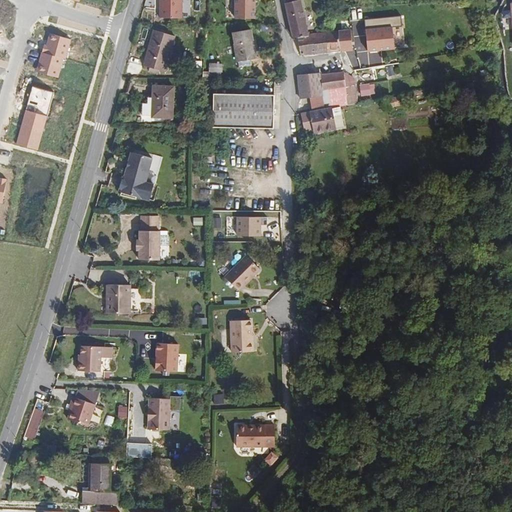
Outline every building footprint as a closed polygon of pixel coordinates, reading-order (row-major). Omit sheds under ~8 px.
[(158,0),(159,17),(183,17),(182,0),(158,0)] [(254,0),(234,0),(234,19),(255,20),(254,0)] [(300,0),(289,0),(287,1),(294,35),(297,35),(308,34),(308,32),(304,18),(311,16),(308,7),(302,8),(300,0)] [(402,16),(366,17),(367,51),(395,50),(394,26),(402,26),(402,16)] [(252,30),(232,33),(237,69),(249,67),(249,63),(257,61),(252,30)] [(341,31),(341,51),(345,51),(364,51),(364,30),(341,31)] [(299,46),(301,52),(318,52),(317,40),(322,40),(322,31),(308,32),(308,34),(297,35),(299,46)] [(317,40),(318,52),(327,52),(325,31),(322,31),(322,40),(317,40)] [(325,31),(327,52),(341,51),(341,31),(328,31),(325,31)] [(162,65),(168,67),(177,39),(155,32),(144,67),(151,69),(149,72),(155,74),(156,71),(160,72),(162,65)] [(44,44),(42,52),(63,58),(66,59),(71,39),(49,33),(46,44),(44,44)] [(63,58),(42,52),(36,71),(57,77),(63,58)] [(372,68),(380,68),(380,57),(372,57),(372,68)] [(224,66),(211,66),(211,74),(224,74),(224,66)] [(307,71),(312,95),(312,96),(322,94),(321,89),(318,74),(314,69),(307,71)] [(341,69),(318,74),(321,89),(345,84),(341,69)] [(343,71),(341,69),(345,84),(353,82),(352,77),(343,71)] [(297,74),(300,90),(301,97),(312,95),(307,71),(299,73),(297,74)] [(376,95),(375,83),(361,84),(361,95),(376,95)] [(321,89),(322,94),(346,89),(345,88),(345,84),(321,89)] [(54,92),(33,86),(26,110),(48,116),(54,92)] [(357,99),(356,96),(354,87),(345,88),(346,89),(348,101),(357,99)] [(153,101),(151,120),(173,122),(175,89),(154,88),(153,101)] [(312,96),(315,108),(334,104),(343,102),(348,101),(346,89),(322,94),(312,96)] [(218,129),(279,129),(280,96),(217,95),(218,129)] [(144,119),(151,120),(153,101),(145,100),(144,119)] [(336,112),(345,110),(343,102),(334,104),(336,112)] [(304,110),(307,126),(346,118),(345,110),(336,112),(334,104),(315,108),(304,110)] [(39,151),(48,116),(26,110),(17,145),(39,151)] [(346,118),(307,126),(308,127),(316,125),(317,128),(347,122),(346,118)] [(152,160),(129,153),(119,189),(142,196),(152,160)] [(154,154),(152,166),(158,167),(160,155),(154,154)] [(269,224),(269,215),(236,216),(237,234),(261,234),(261,225),(269,224)] [(139,233),(139,261),(161,261),(161,232),(158,232),(158,218),(141,218),(141,233),(139,233)] [(223,221),(214,222),(214,230),(223,230),(223,221)] [(246,257),(225,278),(239,292),(260,271),(246,257)] [(108,297),(108,315),(129,315),(130,287),(106,287),(106,297),(108,297)] [(250,321),(230,321),(231,353),(254,352),(254,341),(251,341),(250,321)] [(179,345),(157,344),(155,373),(177,374),(179,345)] [(78,362),(77,372),(101,373),(101,358),(112,358),(112,348),(80,346),(80,363),(78,362)] [(216,389),(216,402),(225,402),(225,389),(216,389)] [(78,391),(75,399),(94,406),(99,391),(78,391)] [(150,409),(147,409),(147,430),(170,430),(170,395),(150,395),(150,409)] [(75,399),(71,398),(68,405),(72,406),(67,420),(86,427),(94,406),(75,399)] [(45,413),(35,409),(23,436),(33,441),(45,413)] [(126,410),(117,409),(116,420),(126,421),(126,410)] [(276,426),(237,426),(238,447),(276,447),(276,426)] [(144,438),(128,438),(128,454),(144,455),(144,438)] [(79,493),(78,504),(115,506),(116,494),(106,493),(107,467),(89,466),(88,493),(79,493)] [(223,497),(214,496),(215,506),(223,506),(223,497)]
